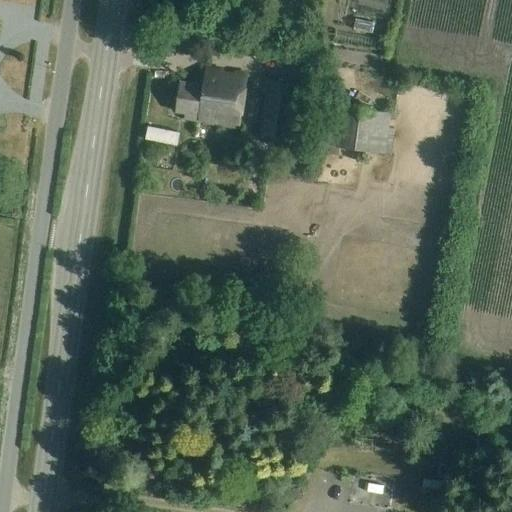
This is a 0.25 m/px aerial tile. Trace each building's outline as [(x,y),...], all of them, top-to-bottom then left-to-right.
[(364,17),(362,30),(382,33),(384,20),(364,17)] [(240,129),(247,76),(223,72),(223,71),(207,69),(205,85),(181,82),(176,113),(185,114),(184,120),(204,123),(204,124),(240,129)] [(307,89),(298,88),(298,83),(268,79),(260,134),(290,138),(291,132),(310,135),(312,120),(293,117),(295,100),(312,103),(315,86),(308,85),(307,89)] [(394,155),(398,119),(396,119),(397,115),(325,105),(320,141),(331,143),(330,153),(339,154),(340,148),(394,155)] [(306,152),(309,139),(295,137),(293,149),(306,152)] [(399,506),(401,476),(361,473),(358,502),(399,506)] [(433,486),(450,486),(450,477),(433,476),(433,486)]
